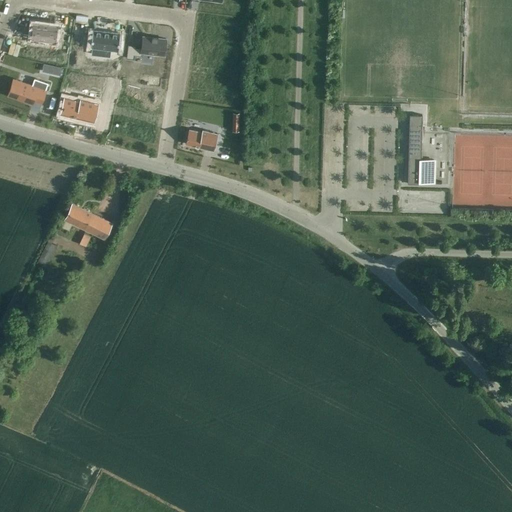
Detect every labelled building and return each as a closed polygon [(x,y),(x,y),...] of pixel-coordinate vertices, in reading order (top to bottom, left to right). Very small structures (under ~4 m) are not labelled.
[(55,41),(57,25),(33,23),(31,38),(55,41)] [(118,50),(120,33),(92,30),(90,47),(118,50)] [(126,46),(124,58),(132,59),(133,55),(139,55),(139,52),(163,55),(165,39),(156,37),(157,37),(150,36),(150,37),(141,36),(140,49),(133,49),(134,47),(126,46)] [(65,66),(67,50),(59,49),(58,55),(57,65),(65,66)] [(13,78),(7,95),(34,105),(36,101),(41,103),(45,90),(13,78)] [(118,93),(120,81),(109,78),(106,90),(118,93)] [(64,97),(60,113),(94,121),(98,103),(80,99),(80,101),(64,97)] [(421,159),(421,132),(422,115),(409,114),(407,183),(420,184),(420,182),(432,182),(433,160),(421,159)] [(189,129),(185,143),(212,150),(213,150),(217,133),(202,130),(202,132),(189,129)] [(72,203),(64,219),(103,238),(111,222),(72,203)] [(83,234),(79,243),(86,246),(90,237),(83,234)]
